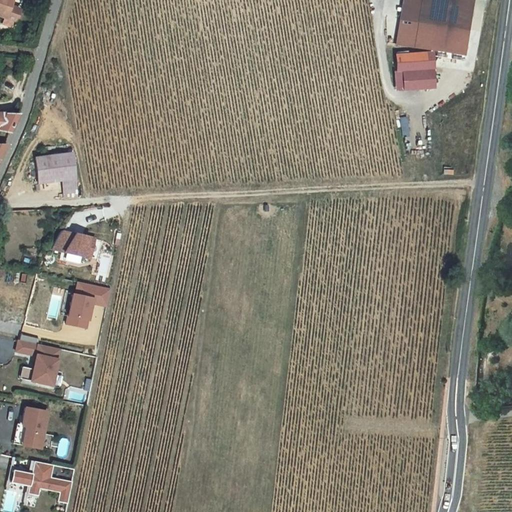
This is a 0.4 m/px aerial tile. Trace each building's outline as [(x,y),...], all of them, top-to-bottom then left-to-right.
[(403,0),(401,20),(418,22),(421,0),(403,0)] [(421,0),(418,22),(469,29),(472,0),(421,0)] [(0,34),(5,37),(12,19),(2,15),(5,7),(0,4),(0,34)] [(395,72),(396,90),(431,88),(429,50),(388,52),(389,72),(395,72)] [(422,127),(424,144),(430,143),(428,127),(422,127)] [(71,153),(32,158),(35,184),(59,181),(63,198),(77,196),(71,153)] [(81,272),(87,252),(49,242),(43,262),(81,272)] [(74,310),(77,297),(69,295),(66,308),(74,310)] [(77,297),(74,310),(66,308),(63,308),(56,338),(76,342),(82,317),(98,320),(102,303),(77,297)] [(8,387),(40,394),(48,358),(6,348),(4,360),(25,365),(24,370),(25,370),(23,379),(10,376),(8,387)] [(475,402),(474,411),(483,410),(484,401),(475,402)] [(3,452),(28,457),(36,421),(15,416),(11,434),(7,433),(3,452)] [(0,454),(0,461),(7,463),(9,457),(0,454)] [(47,510),(56,511),(57,511),(61,490),(39,486),(42,474),(22,471),(20,483),(1,479),(0,482),(0,492),(18,496),(17,502),(27,504),(28,497),(49,501),(47,510)]
